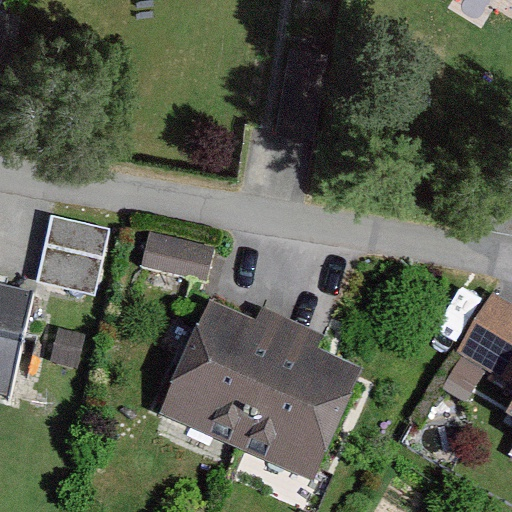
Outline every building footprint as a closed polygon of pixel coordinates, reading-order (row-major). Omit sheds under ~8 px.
[(109,229),(53,215),(45,248),(36,282),(93,295),(109,229)] [(214,249),(151,234),(143,267),(206,281),(210,267),(214,249)] [(0,396),(11,399),(33,294),(0,286),(0,396)] [(461,353),(511,383),(511,306),(493,295),(459,352),(461,353)] [(360,377),(361,374),(337,363),(321,356),(328,340),(262,309),(254,325),(212,306),(202,328),(165,407),(315,476),(360,377)] [(84,336),(59,331),(52,363),(77,368),(84,336)]
